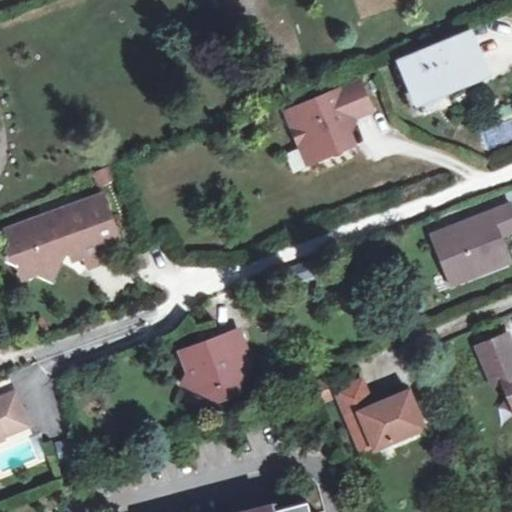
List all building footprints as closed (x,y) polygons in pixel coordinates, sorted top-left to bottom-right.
[(410,0),(353,0),(360,19),(410,0)] [(472,36),(404,63),(418,97),(433,91),(486,71),(472,36)] [(418,97),(404,63),(396,66),(409,100),(418,97)] [(302,120),(291,124),(301,146),(307,144),(313,147),(318,158),(353,143),(344,121),(371,109),(359,80),(297,107),(302,120)] [(418,97),(409,100),(413,110),(436,100),(433,91),(418,97)] [(302,120),(297,107),(286,111),(291,124),(302,120)] [(307,144),(301,146),(307,162),(318,158),(313,147),(307,144)] [(95,175),(98,184),(115,178),(111,169),(95,175)] [(52,281),(66,251),(78,246),(82,257),(86,268),(105,261),(101,249),(120,242),(103,195),(6,230),(10,243),(25,250),(19,264),(52,281)] [(509,263),(500,238),(511,233),(511,211),(510,206),(432,236),(452,287),(509,263)] [(78,246),(66,251),(70,261),(82,257),(78,246)] [(205,392),(215,389),(223,385),(237,391),(252,360),(241,330),(219,339),(222,345),(210,349),(207,340),(181,350),(188,370),(183,383),(205,392)] [(477,347),(490,378),(498,374),(504,386),(511,404),(511,348),(506,334),(477,347)] [(498,374),(490,378),(495,389),(504,386),(498,374)] [(336,392),(354,434),(365,429),(375,450),(424,428),(408,390),(373,406),(361,381),(336,392)] [(223,385),(215,389),(218,399),(237,391),(223,385)] [(0,438),(3,437),(3,434),(29,423),(15,389),(0,395),(0,438)] [(365,429),(354,434),(363,455),(375,450),(365,429)] [(309,511),(307,502),(276,510),(267,511),(257,511),(257,508),(240,511),(309,511)] [(274,503),(257,508),(257,511),(267,511),(276,510),(274,503)]
